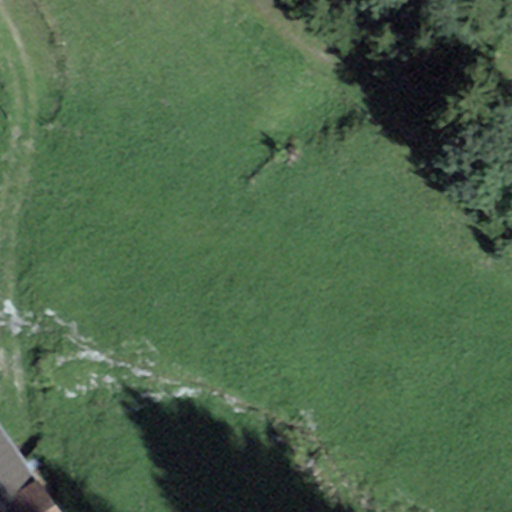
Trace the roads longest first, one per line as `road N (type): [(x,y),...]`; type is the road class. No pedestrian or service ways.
road 1 (track): [(244,0),(260,19),(349,68),(511,64)]
road 2 (track): [(0,46),(12,178),(0,230)]
